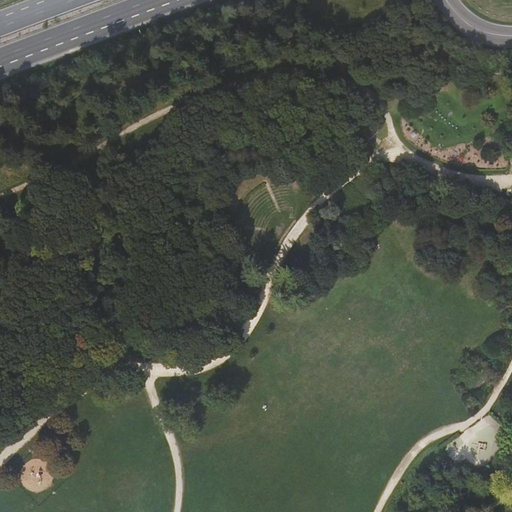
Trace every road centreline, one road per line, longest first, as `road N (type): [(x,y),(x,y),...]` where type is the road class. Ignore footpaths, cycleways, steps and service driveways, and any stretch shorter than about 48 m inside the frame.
road 1 (track): [(511,179),(429,166),(397,151),(314,208),(224,358),(197,369),(141,363),(104,376),(0,464)]
road 2 (primary): [(0,62),(163,0)]
